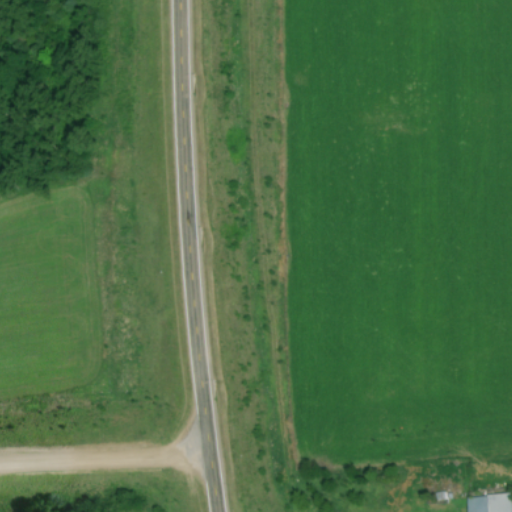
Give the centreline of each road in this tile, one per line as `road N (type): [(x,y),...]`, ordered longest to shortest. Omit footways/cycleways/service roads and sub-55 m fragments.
road 1 (secondary): [(217,511),(190,268),(179,0)]
road 2 (tertiary): [(211,456),(0,462)]
